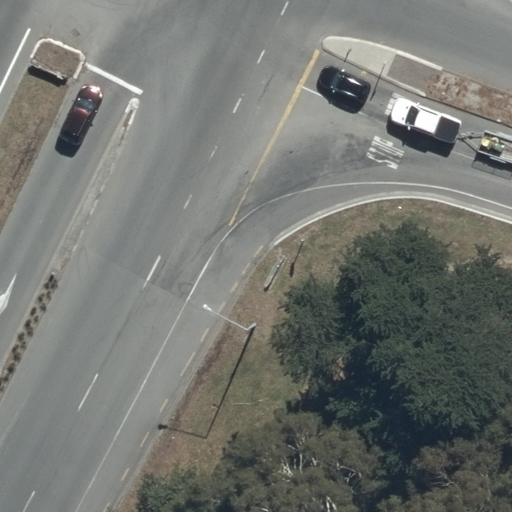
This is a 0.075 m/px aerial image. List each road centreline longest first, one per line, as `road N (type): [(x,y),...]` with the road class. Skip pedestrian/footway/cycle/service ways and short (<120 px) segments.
road 1 (secondary): [(280,22),(7,511)]
road 2 (secondary): [(280,22),(511,114)]
